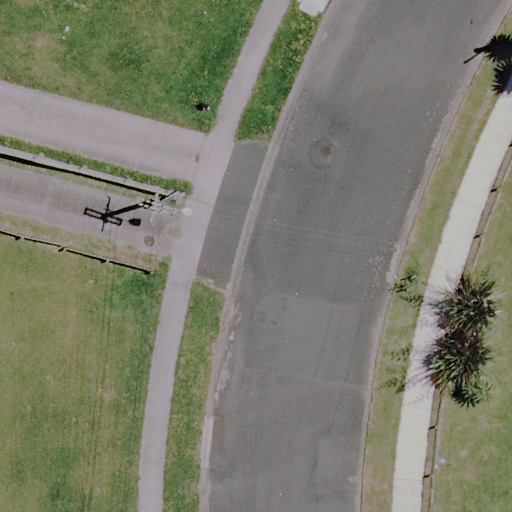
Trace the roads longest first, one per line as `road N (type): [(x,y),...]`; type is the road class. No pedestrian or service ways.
road 1 (residential): [(278,511),(329,240),(411,33),(432,0)]
road 2 (unknown): [(0,158),(329,240)]
